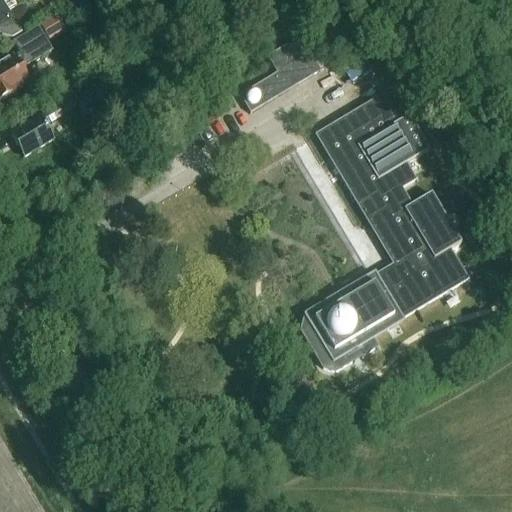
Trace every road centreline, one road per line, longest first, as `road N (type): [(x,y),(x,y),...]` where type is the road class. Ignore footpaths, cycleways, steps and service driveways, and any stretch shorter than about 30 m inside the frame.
road 1 (unknown): [(9,275),(338,76)]
road 2 (tertiary): [(151,511),(0,259)]
road 3 (track): [(511,103),(389,0)]
